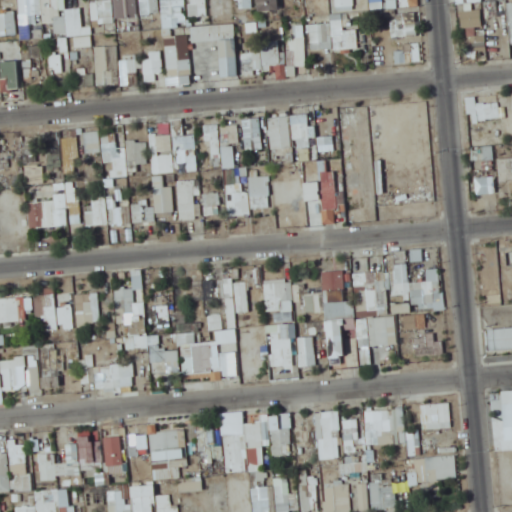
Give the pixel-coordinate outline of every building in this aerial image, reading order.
[(113,0),(93,0),(93,23),(114,23),(113,0)] [(159,0),(127,0),(128,14),(160,14),(159,0)] [(186,0),(163,0),(164,27),(186,27),(186,0)] [(208,0),(190,0),(191,17),(208,17),(208,0)] [(279,0),(259,0),(260,10),(279,10),(279,0)] [(465,0),(466,10),(462,11),(463,27),(484,26),(483,2),(495,1),(495,0),(465,0)] [(507,1),(488,1),(488,25),(507,25),(507,1)] [(82,9),(68,9),(68,18),(58,18),(58,33),(82,33),(82,9)] [(236,24),(193,27),(194,43),(221,41),(223,78),(239,77),(236,24)] [(167,37),(169,75),(192,74),(189,35),(167,37)] [(245,69),(281,70),(282,43),(259,42),(259,53),(246,52),(245,69)] [(111,47),(98,48),(100,87),(113,86),(111,47)] [(163,52),(147,52),(147,74),(163,74),(163,52)] [(20,61),(2,61),(2,91),(20,91),(20,61)] [(79,87),(95,87),(95,68),(79,68),(79,87)] [(476,98),(469,98),(471,121),(501,119),(500,103),(477,104),(476,98)] [(184,120),(174,120),(175,135),(185,134),(184,120)] [(87,152),(101,152),(101,132),(87,132),(87,152)] [(174,135),(158,135),(158,172),(174,172),(174,135)] [(213,167),(235,167),(235,147),(213,147),(213,167)] [(337,207),(337,160),(321,160),(321,207),(337,207)] [(28,183),(47,182),(46,165),(27,166),(28,183)] [(156,213),(175,213),(175,185),(165,185),(165,177),(156,177),(156,213)] [(181,180),(181,220),(197,220),(197,180),(181,180)] [(221,194),(206,194),(206,219),(221,219),(221,194)] [(30,201),(30,228),(55,227),(55,225),(68,225),(67,196),(56,197),(56,201),(30,201)] [(130,224),(130,197),(94,197),(94,213),(89,213),(88,224),(130,224)] [(140,224),(155,223),(155,208),(140,208),(140,224)]
